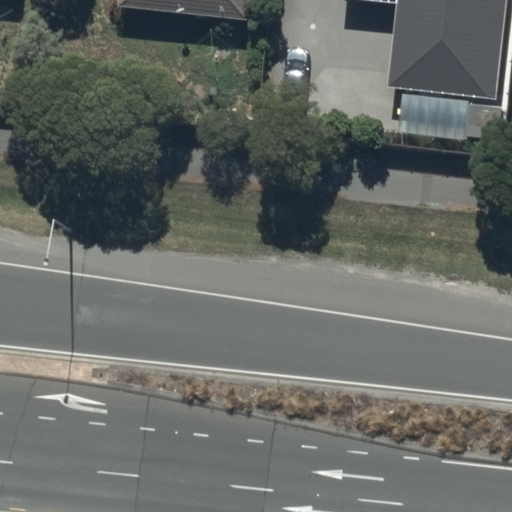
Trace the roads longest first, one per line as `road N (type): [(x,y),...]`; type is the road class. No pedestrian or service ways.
road 1 (trunk): [(0,305),(511,370)]
road 2 (trunk): [(466,511),(0,460)]
